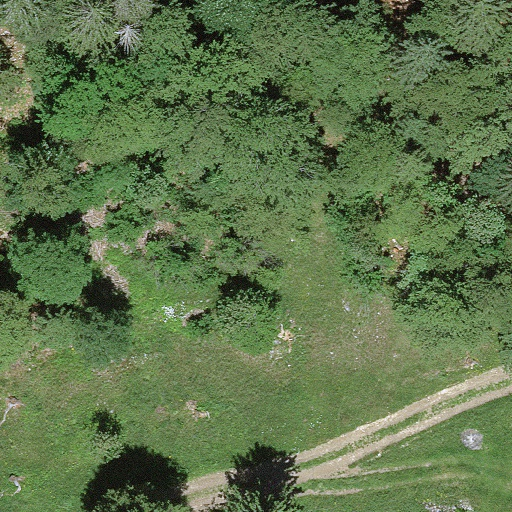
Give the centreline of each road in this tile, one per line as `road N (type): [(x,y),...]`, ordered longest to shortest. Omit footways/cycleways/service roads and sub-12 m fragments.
road 1 (track): [(511,482),(490,476),(315,485),(185,500),(159,511)]
road 2 (track): [(511,376),(251,492)]
